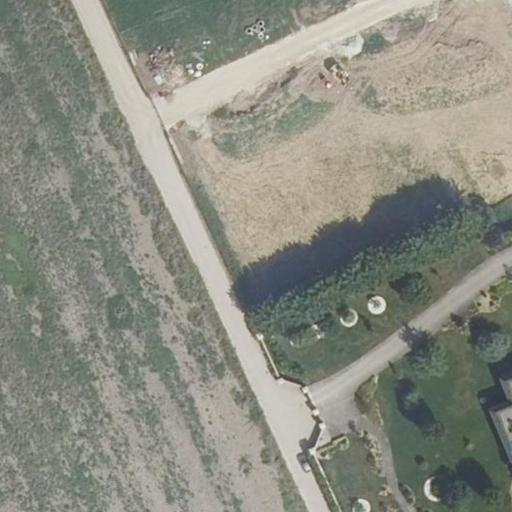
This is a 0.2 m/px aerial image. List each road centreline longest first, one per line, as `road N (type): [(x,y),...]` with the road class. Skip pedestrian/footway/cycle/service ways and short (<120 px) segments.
road 1 (unclassified): [(319,511),(83,0)]
road 2 (unknown): [(282,429),(511,256)]
